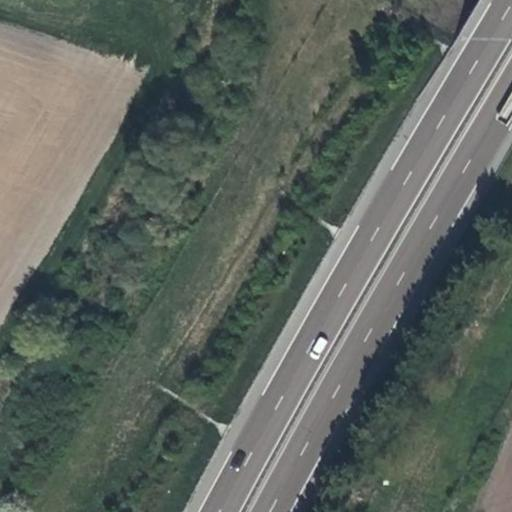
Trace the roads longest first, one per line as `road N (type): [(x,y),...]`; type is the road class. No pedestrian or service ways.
road 1 (motorway): [(511,4),(308,328),(215,511)]
road 2 (motorway): [(267,511),(354,341),(511,85)]
